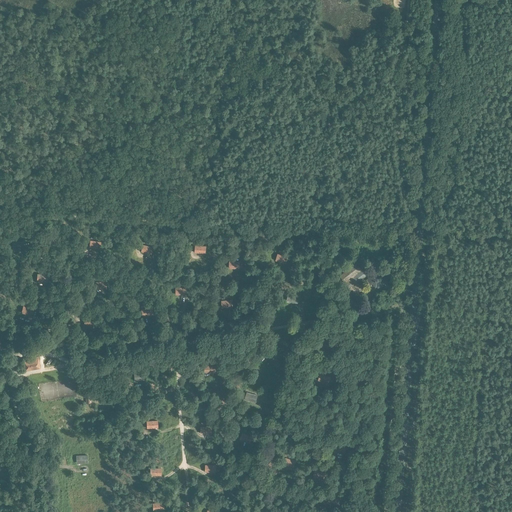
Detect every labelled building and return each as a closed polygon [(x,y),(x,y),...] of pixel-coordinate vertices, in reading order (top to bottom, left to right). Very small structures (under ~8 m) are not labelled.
[(90,240),(89,247),(100,249),(101,241),(90,240)] [(153,247),(142,244),(140,252),(151,254),(153,247)] [(206,246),(195,245),(194,253),(206,253),(206,246)] [(277,253),(275,260),(286,264),(288,256),(277,253)] [(229,261),(229,268),(240,269),(241,261),(229,261)] [(344,282),(343,283),(348,289),(368,274),(363,268),(361,269),(357,263),(339,276),(344,282)] [(383,281),(376,272),(366,280),(370,285),(372,283),(375,287),(376,286),(378,288),(383,284),(381,282),(383,281)] [(48,274),(37,273),(36,281),(48,282),(48,274)] [(175,287),(176,295),(187,294),(187,287),(175,287)] [(291,301),(297,303),(299,296),(288,293),(287,300),(291,301)] [(221,300),(222,308),(233,307),(232,299),(221,300)] [(23,305),(21,313),(32,316),(34,309),(23,305)] [(141,309),(142,316),(153,314),(152,307),(141,309)] [(97,322),(87,316),(83,323),(93,329),(97,322)] [(334,341),(323,340),(323,347),(327,347),(327,348),(333,348),(334,341)] [(271,359),(273,352),(262,350),(261,356),(265,357),(265,358),(271,359)] [(38,356),(23,359),(25,370),(40,368),(38,356)] [(331,376),(320,373),(317,380),(328,384),(331,376)] [(255,402),(257,395),(247,392),(245,399),(249,400),(249,401),(255,402)] [(157,420),(146,421),(147,428),(158,428),(157,420)] [(212,426),(200,426),(200,433),(212,434),(212,426)] [(239,439),(240,440),(250,443),(252,436),(242,432),(239,439)] [(347,444),(336,441),(334,449),(345,452),(347,444)] [(296,461),(285,457),(282,464),(293,468),(296,461)] [(8,464),(0,464),(0,471),(3,472),(9,472),(8,464)] [(314,470),(313,477),(324,479),(325,472),(314,470)] [(334,492),(332,499),(343,503),(345,495),(334,492)] [(164,502),(152,503),(153,510),(164,509),(164,502)]
